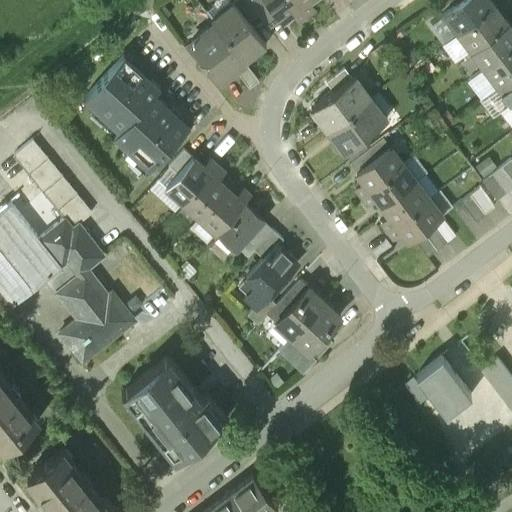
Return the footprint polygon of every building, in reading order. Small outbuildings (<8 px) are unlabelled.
[(257,13),(247,0),(231,0),(230,1),(234,6),(236,5),(248,20),(257,13)] [(296,0),(267,0),(281,18),(292,9),(297,17),(305,12),(296,0)] [(296,0),(305,12),(313,6),(308,0),(296,0)] [(492,0),(460,0),(443,14),(456,31),(494,2),(492,0)] [(494,2),(456,31),(469,49),(507,20),(494,2)] [(248,20),(236,5),(234,6),(214,21),(215,21),(244,59),(265,43),(248,20)] [(511,25),(507,20),(469,49),(482,67),(511,44),(511,25)] [(244,59),(215,21),(189,41),(218,79),(234,67),(244,59)] [(511,44),(482,67),(496,84),(511,71),(511,44)] [(124,52),(83,96),(118,128),(154,90),(159,84),(124,52)] [(258,79),(244,59),(234,67),(249,86),(258,79)] [(344,66),(325,80),(332,90),(349,77),(351,76),(344,66)] [(511,71),(496,84),(509,102),(511,99),(511,71)] [(332,90),(310,106),(327,128),(365,99),(349,77),(332,90)] [(118,128),(112,134),(148,167),(189,123),(154,90),(118,128)] [(365,99),(327,128),(343,150),(360,137),(382,121),(365,99)] [(64,215),(40,235),(11,200),(0,208),(0,284),(14,301),(37,282),(50,298),(52,296),(52,295),(78,273),(76,271),(86,263),(88,265),(104,252),(79,221),(92,210),(33,137),(14,153),(64,215)] [(360,137),(343,150),(350,159),(367,147),(360,137)] [(350,159),(349,161),(356,170),(384,148),(377,139),(350,159)] [(384,148),(356,170),(362,179),(355,185),(361,193),(362,193),(402,162),(389,145),(384,148)] [(183,147),(168,164),(176,172),(192,155),(183,147)] [(202,162),(192,154),(192,155),(176,172),(165,184),(182,199),(216,162),(208,155),(202,162)] [(511,158),(510,156),(500,163),(511,178),(511,158)] [(216,162),(182,199),(199,214),(226,185),(217,176),(223,169),(216,162)] [(402,162),(362,193),(367,200),(375,194),(382,204),(415,179),(402,162)] [(511,184),(511,178),(500,163),(491,171),(505,190),(511,184)] [(505,190),(491,171),(481,178),(496,197),(505,190)] [(415,179),(382,204),(389,213),(382,219),(387,227),(428,196),(415,179)] [(226,185),(199,214),(215,230),(244,199),(249,193),(241,186),(235,193),(226,185)] [(493,204),(479,185),(469,192),(484,211),(493,204)] [(484,211),(469,192),(460,199),(474,218),(484,211)] [(428,196),(387,227),(393,234),(401,228),(408,238),(412,235),(421,228),(431,221),(441,213),(428,196)] [(244,199),(215,230),(236,248),(238,246),(263,219),(251,208),(253,207),(244,199)] [(455,233),(441,214),(431,221),(445,240),(455,233)] [(263,219),(238,246),(247,254),(253,247),(272,227),(263,219)] [(431,221),(421,228),(436,247),(446,240),(445,240),(431,221)] [(272,227),(253,247),(262,256),(275,241),(277,242),(282,237),(272,227)] [(436,247),(421,228),(412,235),(427,255),(436,247)] [(262,256),(246,273),(247,275),(238,284),(246,292),(244,294),(254,303),(255,304),(266,293),(296,260),(277,242),(275,241),(262,256)] [(88,265),(86,263),(76,271),(78,273),(52,295),(52,296),(72,320),(60,330),(83,358),(124,326),(106,304),(114,298),(88,265)] [(275,301),(266,311),(275,319),(307,283),(298,275),(275,301)] [(307,283),(275,319),(291,334),(323,298),(307,283)] [(266,293),(255,304),(254,303),(246,311),(256,321),(266,311),(275,301),(266,293)] [(323,298),(291,334),(307,349),(322,332),(340,313),(323,298)] [(322,332),(307,349),(316,356),(331,340),(322,332)] [(201,395),(168,353),(123,389),(176,455),(227,413),(208,389),(201,395)] [(441,354),(415,375),(445,412),(471,392),(441,354)] [(511,374),(496,354),(479,368),(511,411),(511,374)] [(37,418),(0,370),(0,437),(5,444),(37,418)] [(103,511),(109,508),(61,448),(28,474),(58,511),(103,511)] [(253,470),(197,511),(266,511),(276,505),(277,505),(278,504),(253,470)]
